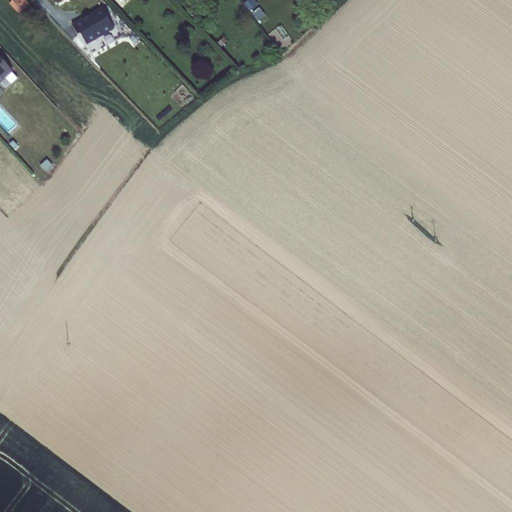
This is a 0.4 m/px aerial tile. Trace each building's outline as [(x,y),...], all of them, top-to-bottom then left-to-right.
[(22,0),(14,0),(10,4),(21,16),(30,7),(22,0)] [(258,4),(254,0),(247,0),(243,3),(249,11),(258,4)] [(266,15),(260,7),(252,13),(258,21),(266,15)] [(81,20),(71,26),(76,36),(79,34),(85,45),(112,29),(101,9),(88,17),(87,16),(81,20)] [(281,25),(276,29),(284,40),(289,36),(281,25)] [(227,41),(223,37),(217,43),(221,47),(227,41)] [(0,86),(14,74),(0,58),(0,86)] [(46,175),(52,169),(46,163),(40,169),(46,175)]
